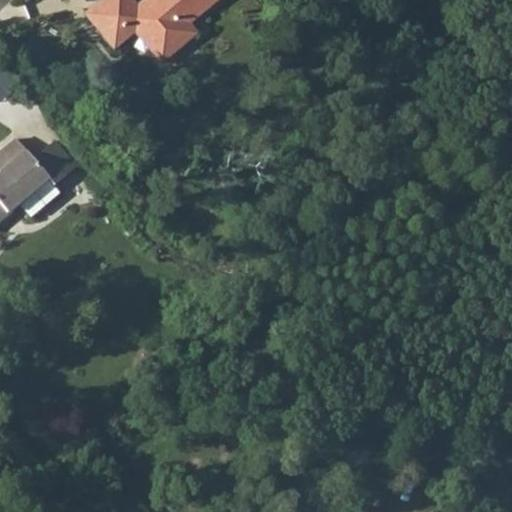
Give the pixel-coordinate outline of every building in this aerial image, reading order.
[(126,42),(146,26),(150,22),(178,52),(200,34),(190,22),(199,15),(216,0),(147,0),(146,0),(105,0),(97,7),(113,25),(126,42)] [(199,15),(190,22),(200,34),(210,27),(199,15)] [(0,61),(0,102),(22,84),(1,60),(0,61)] [(48,155),(32,136),(6,158),(14,167),(0,178),(0,228),(1,230),(42,196),(41,194),(61,175),(68,183),(92,162),(70,136),(48,155)] [(41,194),(42,196),(50,205),(71,186),(68,183),(61,175),(41,194)]
